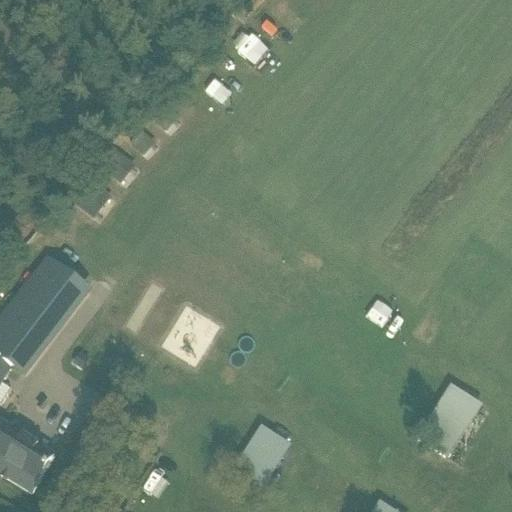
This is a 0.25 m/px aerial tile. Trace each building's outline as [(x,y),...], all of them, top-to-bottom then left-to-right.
[(0,319),(0,384),(10,369),(18,376),(82,290),(44,261),(0,319)] [(480,406),(450,387),(415,441),(445,461),(480,406)] [(56,460),(1,424),(0,425),(0,461),(2,463),(0,466),(0,476),(33,497),(56,460)] [(285,445),(260,429),(235,467),(260,483),(285,445)] [(143,495),(159,504),(169,485),(153,476),(143,495)]
